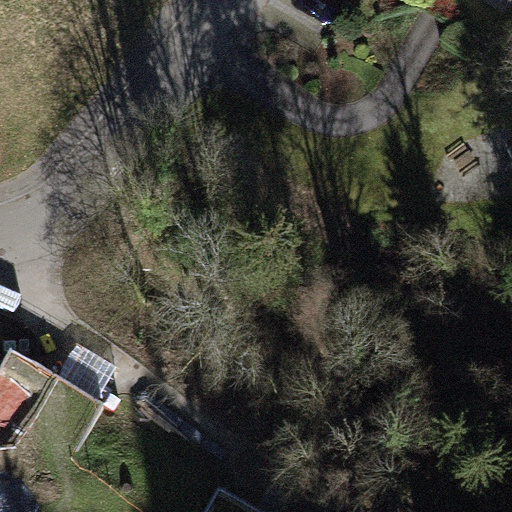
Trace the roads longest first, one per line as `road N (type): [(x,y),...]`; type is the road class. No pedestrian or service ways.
road 1 (residential): [(287,511),(19,251)]
road 2 (residential): [(19,251),(120,153),(229,0)]
